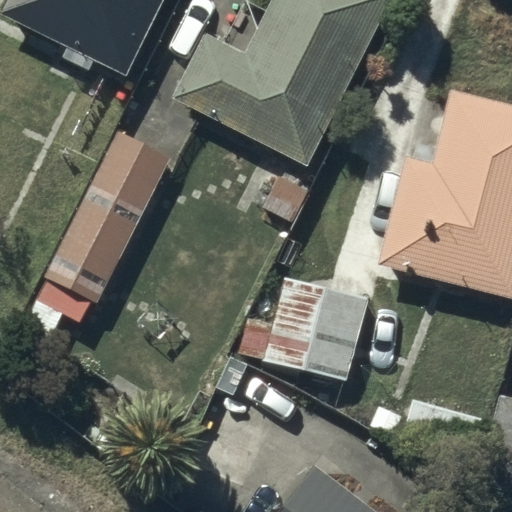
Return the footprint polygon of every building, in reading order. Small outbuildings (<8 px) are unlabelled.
[(157,0),(13,0),(8,11),(123,69),(157,0)] [(385,0),(278,0),(248,60),(206,39),(176,98),(304,162),(385,0)] [(511,283),(511,114),(455,100),(437,173),(408,166),(383,265),(509,296),(511,283)] [(113,130),(19,328),(47,341),(61,313),(77,322),(89,299),(97,302),(168,157),(113,130)] [(368,305),(288,282),(275,327),(252,321),(243,352),(346,382),(368,305)] [(511,404),(505,402),(482,482),(511,490),(511,404)] [(365,511),(315,473),(285,511),(365,511)]
